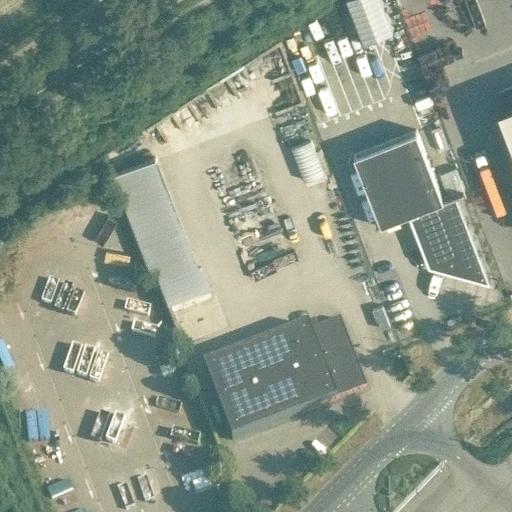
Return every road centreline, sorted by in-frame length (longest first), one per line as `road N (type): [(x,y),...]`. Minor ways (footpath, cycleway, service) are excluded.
road 1 (unclassified): [(325,511),(491,354),(511,344)]
road 2 (secondary): [(0,113),(175,0)]
road 3 (unknown): [(511,497),(467,471),(418,423)]
